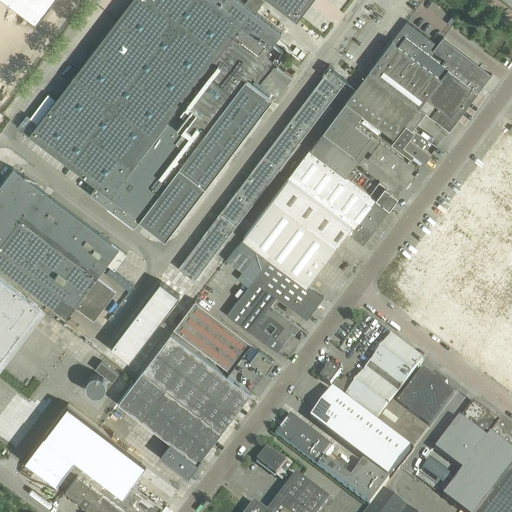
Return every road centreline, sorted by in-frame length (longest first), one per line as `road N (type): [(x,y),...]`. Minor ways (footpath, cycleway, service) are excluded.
road 1 (unclassified): [(186,511),(356,290)]
road 2 (unclassified): [(356,290),(511,87)]
road 3 (unclassified): [(511,408),(356,290)]
road 4 (unknown): [(255,421),(340,490),(341,511)]
